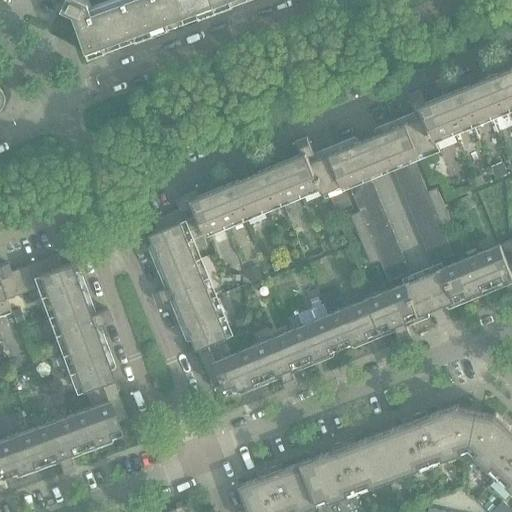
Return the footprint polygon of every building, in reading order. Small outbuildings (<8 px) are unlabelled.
[(107,0),(91,6),(88,0),(65,0),(61,8),(73,14),(89,57),(107,50),(104,44),(134,33),(136,40),(170,27),(167,21),(197,10),(199,17),(234,4),(232,0),(107,0)] [(511,71),(479,85),(492,117),(511,108),(511,71)] [(436,140),(492,117),(479,85),(427,106),(420,89),(409,94),(416,111),(375,127),(374,130),(376,133),(367,137),(380,169),(438,145),(436,140)] [(354,136),(314,153),(307,136),(296,140),(303,157),(270,171),(251,178),(264,211),(320,188),(322,192),(380,169),(367,137),(358,140),(357,137),(354,136)] [(419,173),(414,162),(394,171),(398,181),(419,173)] [(507,174),(502,162),(491,166),(496,179),(507,174)] [(423,183),(419,173),(398,181),(402,191),(423,183)] [(485,183),(481,174),(473,178),(477,186),(485,183)] [(264,211),(251,178),(199,200),(195,190),(178,197),(182,207),(152,219),(156,230),(181,220),(187,233),(203,226),(207,234),(264,211)] [(376,190),(371,180),(351,188),(356,199),(376,190)] [(427,194),(423,183),(402,191),(407,202),(427,194)] [(442,199),(437,188),(428,191),(433,203),(442,199)] [(351,204),(345,190),(331,196),(337,210),(351,204)] [(380,201),(376,190),(356,199),(360,209),(380,201)] [(431,204),(427,194),(407,202),(411,212),(431,204)] [(446,211),(442,199),(433,203),(437,214),(446,211)] [(384,211),(380,201),(360,209),(364,219),(384,211)] [(435,214),(431,204),(411,212),(415,222),(435,214)] [(364,223),(359,211),(350,215),(355,227),(364,223)] [(388,221),(384,211),(364,219),(368,229),(388,221)] [(451,222),(446,211),(437,214),(442,226),(451,222)] [(439,224),(435,214),(415,222),(419,232),(439,224)] [(228,335),(187,233),(181,220),(156,230),(149,233),(153,243),(150,244),(148,247),(165,288),(170,299),(187,340),(190,341),(193,341),(212,387),(223,383),(214,360),(232,353),(225,337),(228,335)] [(393,231),(388,221),(368,229),(372,240),(393,231)] [(369,235),(364,223),(355,227),(360,239),(369,235)] [(444,234),(439,224),(419,232),(423,243),(444,234)] [(397,241),(393,231),(372,240),(376,250),(397,241)] [(448,245),(444,234),(423,243),(428,253),(448,245)] [(374,247),(369,235),(360,239),(365,251),(374,247)] [(511,238),(460,260),(433,271),(424,275),(437,307),(445,303),(447,307),(449,308),(511,282),(511,238)] [(401,252),(397,241),(376,250),(381,260),(401,252)] [(452,255),(448,245),(428,253),(432,263),(452,255)] [(379,259),(374,247),(365,251),(370,263),(379,259)] [(405,262),(401,252),(381,260),(385,270),(405,262)] [(0,311),(8,308),(5,299),(36,287),(33,278),(37,277),(36,274),(62,265),(58,253),(8,272),(4,262),(0,263),(0,311)] [(98,324),(94,313),(92,308),(79,271),(76,271),(73,272),(69,262),(62,265),(36,274),(37,277),(51,313),(65,351),(80,391),(84,389),(90,407),(108,401),(116,422),(127,418),(109,370),(112,368),(114,367),(98,324)] [(410,273),(405,262),(385,270),(389,281),(410,273)] [(262,276),(257,265),(245,271),(250,282),(262,276)] [(428,311),(437,307),(424,275),(414,279),(386,290),(328,313),(342,346),(350,342),(352,346),(354,347),(396,330),(407,325),(428,316),(429,314),(428,311)] [(333,350),(342,346),(328,313),(232,353),(214,360),(223,383),(227,393),(237,389),(238,392),(241,393),(282,377),(293,372),(333,355),(334,353),(333,350)] [(21,366),(17,357),(8,360),(12,369),(21,366)] [(111,439),(110,436),(120,432),(116,422),(108,401),(90,407),(69,414),(30,428),(0,439),(0,465),(4,475),(13,472),(14,475),(17,477),(58,461),(69,457),(110,442),(111,439)] [(473,454),(505,420),(495,411),(492,414),(459,407),(458,404),(427,415),(425,410),(401,419),(402,424),(385,431),(400,474),(420,467),(418,460),(438,453),(440,459),(468,449),(473,454)] [(511,426),(505,420),(473,454),(489,468),(493,463),(509,479),(505,483),(511,489),(511,426)] [(400,474),(385,431),(355,442),(354,437),(329,446),(331,451),(313,457),(330,500),(349,493),(347,487),(367,479),(369,485),(400,474)] [(297,511),(330,500),(313,457),(282,468),(281,464),(256,473),(258,478),(239,485),(248,511),(278,511),(293,507),(295,511),(297,511)] [(456,511),(468,499),(461,492),(449,505),(456,511)] [(509,511),(511,509),(503,501),(492,511),(509,511)]
